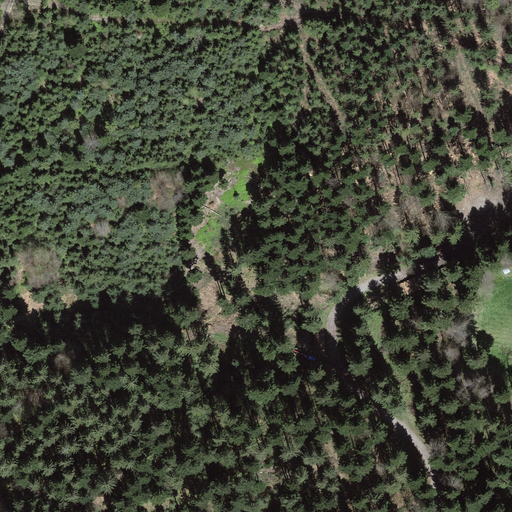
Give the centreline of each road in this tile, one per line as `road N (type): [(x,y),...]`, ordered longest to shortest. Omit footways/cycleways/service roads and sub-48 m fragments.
road 1 (track): [(436,511),(422,450),(341,363),(332,319),(354,291),(459,247),(511,198)]
road 2 (track): [(0,322),(108,308),(249,342),(334,352)]
